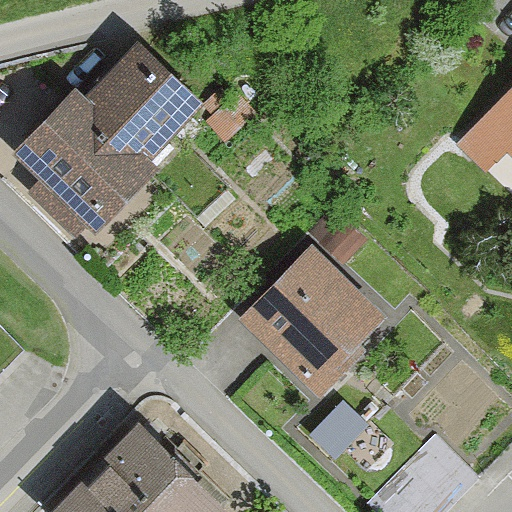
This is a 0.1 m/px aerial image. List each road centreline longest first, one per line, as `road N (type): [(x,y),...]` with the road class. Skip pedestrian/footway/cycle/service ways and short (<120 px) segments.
road 1 (residential): [(312,511),(136,347)]
road 2 (residential): [(0,60),(210,0)]
road 3 (residential): [(0,483),(136,347)]
road 4 (residential): [(136,347),(0,215)]
